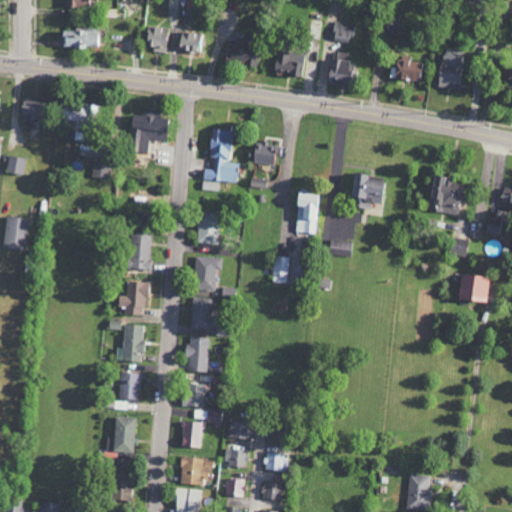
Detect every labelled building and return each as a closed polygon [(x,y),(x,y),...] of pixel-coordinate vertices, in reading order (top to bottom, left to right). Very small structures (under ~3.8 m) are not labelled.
[(398,37),(400,15),(385,14),(382,35),(398,37)] [(349,43),(352,24),(334,21),(332,41),(349,43)] [(164,53),(165,41),(167,41),(169,29),(146,26),(144,46),(153,47),(153,52),(164,53)] [(60,30),(60,48),(97,49),(97,31),(60,30)] [(176,49),(201,53),(204,35),(179,31),(176,49)] [(254,67),(258,48),(228,41),(224,61),(254,67)] [(463,51),(443,48),(437,86),(457,90),(463,51)] [(272,72),(300,75),(302,54),(274,51),(272,72)] [(328,83),(345,84),(347,53),(330,52),(328,83)] [(410,61),(411,56),(395,54),(392,78),(422,81),(424,63),(410,61)] [(38,125),(38,100),(20,99),(20,125),(38,125)] [(58,120),(99,121),(100,107),(59,105),(58,120)] [(147,153),(149,139),(164,141),(167,119),(130,114),(128,128),(133,129),(131,151),(147,153)] [(231,131),(211,129),(208,157),(214,157),(213,170),(203,169),(202,179),(237,182),(238,163),(228,162),(231,131)] [(255,141),(250,161),(272,166),(275,155),(274,155),(276,145),(255,141)] [(26,158),(8,156),(6,173),(24,175),(26,158)] [(108,180),(110,164),(94,162),(91,178),(108,180)] [(347,198),(353,199),(352,207),(370,209),(371,203),(382,204),(385,182),(365,180),(366,175),(350,174),(347,198)] [(456,215),(460,182),(432,178),(427,211),(456,215)] [(511,207),(511,188),(503,186),(498,204),(511,207)] [(295,233),(318,233),(320,195),(296,194),(295,233)] [(196,244),(219,245),(220,213),(197,212),(196,244)] [(24,251),(28,219),(6,216),(2,249),(24,251)] [(498,236),(500,220),(486,218),(485,234),(498,236)] [(150,232),(128,232),(127,269),(149,270),(150,232)] [(464,258),(467,240),(451,237),(448,254),(464,258)] [(352,243),(330,240),(328,254),(350,257),(352,243)] [(216,269),(221,269),(222,257),(195,256),(193,290),(215,291),(216,269)] [(289,257),(273,257),(272,283),(288,283),(289,257)] [(484,302),(486,277),(458,275),(457,301),(484,302)] [(124,315),(144,316),(145,283),(126,282),(126,296),(117,296),(117,307),(124,307),(124,315)] [(213,298),(191,297),(190,329),(212,329),(213,298)] [(116,361),(141,362),(142,325),(124,325),(123,348),(116,348),(116,361)] [(207,372),(209,338),(186,338),(186,357),(187,357),(187,372),(207,372)] [(119,399),(138,399),(139,373),(120,373),(119,399)] [(181,406),(204,407),(205,384),(182,384),(181,406)] [(220,427),(221,410),(207,409),(206,421),(214,422),(214,427),(220,427)] [(106,437),(106,452),(133,453),(134,418),(114,417),(113,438),(106,437)] [(201,448),(202,422),(182,422),(181,447),(201,448)] [(228,439),(248,439),(248,422),(229,422),(228,439)] [(248,451),(225,448),(223,464),(246,467),(248,451)] [(264,470),(288,471),(289,455),(265,454),(264,470)] [(205,486),(207,467),(212,468),(213,459),(182,456),(179,483),(205,486)] [(128,501),(129,470),(112,469),(111,500),(128,501)] [(429,510),(430,475),(407,475),(406,510),(429,510)] [(245,496),(245,479),(226,479),(226,496),(245,496)] [(281,483),(263,483),(263,500),(281,500),(281,483)] [(199,511),(200,489),(174,489),(173,511),(199,511)] [(20,511),(21,501),(4,500),(3,511),(20,511)] [(57,511),(58,504),(41,503),(40,511),(57,511)]
